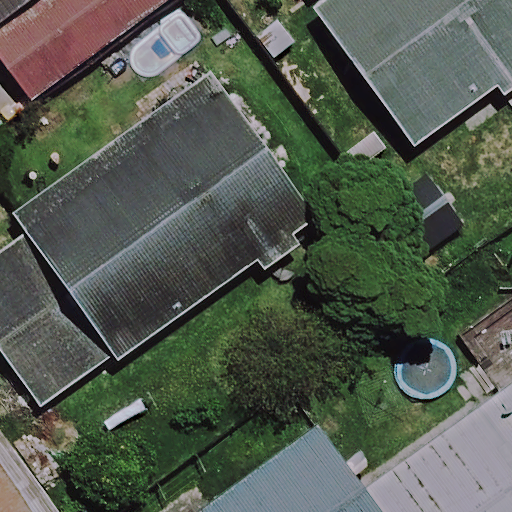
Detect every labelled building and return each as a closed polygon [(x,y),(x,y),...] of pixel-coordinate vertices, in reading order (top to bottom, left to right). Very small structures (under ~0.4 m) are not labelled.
[(0,0),(0,82),(23,112),(164,0),(0,0)] [(418,158),(490,104),(497,113),(511,101),(511,0),(334,0),(312,17),(418,158)] [(0,262),(0,355),(39,414),(252,272),(259,281),(312,247),(209,93),(8,226),(22,247),(0,262)] [(511,511),(511,388),(359,496),(370,511),(511,511)] [(370,511),(359,496),(310,425),(186,511),(370,511)] [(0,511),(27,511),(0,472),(0,511)]
